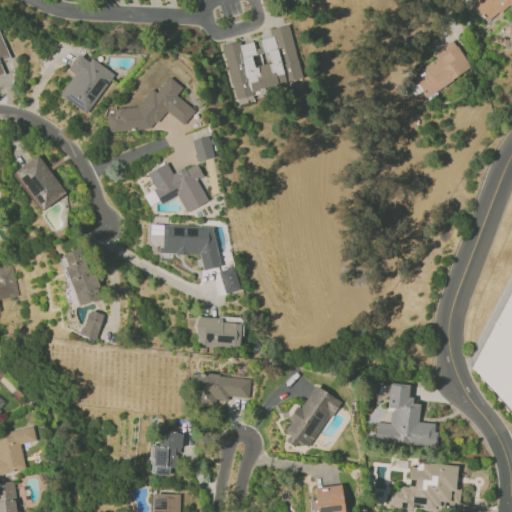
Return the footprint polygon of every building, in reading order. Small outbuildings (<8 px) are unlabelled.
[(511,8),(511,0),(469,0),(487,23),(509,5),(511,8)] [(301,79),(289,24),(269,29),(271,37),(256,40),(256,41),(240,45),(239,42),(223,45),(236,105),(255,100),(254,96),(266,93),(265,88),(301,79)] [(0,61),(9,57),(0,34),(0,75),(4,74),(0,63),(0,61)] [(471,66),(451,39),(432,53),(436,58),(411,76),(427,98),(471,66)] [(114,74),(90,58),(88,61),(77,54),(67,69),(74,73),(60,95),(87,113),(114,74)] [(108,132),(149,129),(154,122),(158,121),(166,111),(183,125),(195,110),(176,95),(182,87),(169,77),(158,90),(149,91),(137,106),(113,108),(113,115),(106,116),(108,132)] [(196,161),(213,158),(209,136),(192,139),(196,161)] [(65,193),(38,154),(13,172),(40,210),(65,193)] [(172,174),(166,162),(146,172),(161,203),(177,195),(186,212),(207,201),(196,179),(202,176),(196,162),(172,174)] [(148,205),(157,201),(152,190),(143,195),(148,205)] [(216,226),(149,225),(149,245),(159,245),(159,254),(201,254),(201,268),(216,268),(216,226)] [(77,306),(102,297),(93,270),(88,272),(80,248),(60,254),(77,306)] [(511,264),(480,377),(511,410),(511,264)] [(0,299),(18,296),(13,265),(0,267),(0,299)] [(239,289),(232,267),(218,271),(224,294),(239,289)] [(103,314),(87,309),(80,335),(95,339),(103,314)] [(241,346),(241,317),(195,317),(195,346),(241,346)] [(250,379),(194,373),(191,404),(214,406),(215,399),(227,401),(227,396),(248,398),(250,379)] [(375,440),(435,445),(436,423),(418,422),(419,404),(409,403),(411,385),(390,383),(387,423),(376,422),(375,440)] [(309,448),(339,401),(315,385),(300,408),(296,406),(287,419),(290,421),(284,431),(289,435),(285,441),(294,447),(298,441),(309,448)] [(20,444),(35,441),(32,426),(0,432),(0,474),(25,469),(20,444)] [(169,476),(170,467),(177,468),(181,432),(160,430),(158,445),(152,445),(149,474),(169,476)] [(457,465),(421,463),(421,468),(410,467),(408,487),(400,486),(399,491),(390,491),(389,507),(412,508),(413,504),(424,505),(423,509),(439,510),(439,501),(459,503),(460,487),(455,487),(457,465)] [(0,511),(16,511),(12,481),(0,482),(0,511)] [(343,511),(341,485),(314,487),(316,511),(343,511)] [(179,511),(180,494),(151,493),(150,511),(179,511)]
